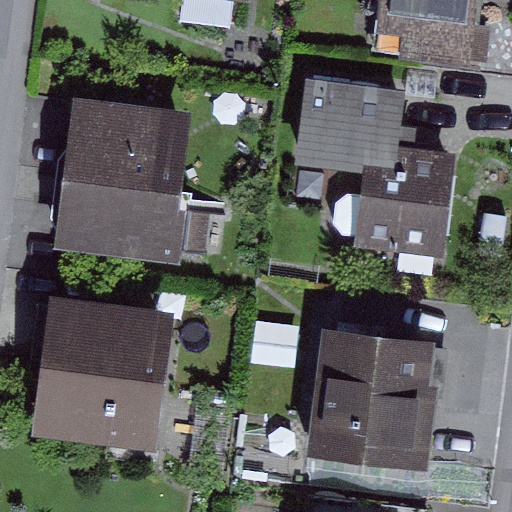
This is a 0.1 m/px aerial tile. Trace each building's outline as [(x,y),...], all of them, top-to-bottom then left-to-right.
[(490,0),(398,0),(398,6),(489,16),(490,0)] [(182,15),(181,34),(238,39),(240,20),(182,15)] [(415,84),(324,72),(314,152),(385,160),(376,232),(459,243),(469,162),(406,154),(415,84)] [(183,113),(82,103),(68,235),(170,246),(183,113)] [(57,303),(43,418),(150,430),(163,315),(57,303)] [(428,339),(332,328),(319,443),(424,454),(431,385),(423,384),(428,339)]
